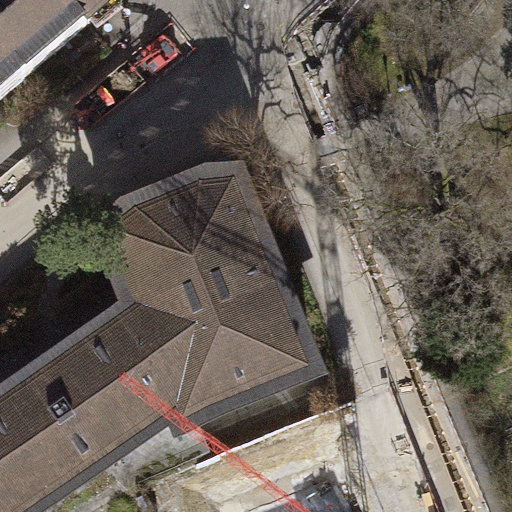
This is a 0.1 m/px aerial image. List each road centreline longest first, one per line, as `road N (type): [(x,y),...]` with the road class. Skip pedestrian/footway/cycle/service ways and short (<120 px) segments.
road 1 (residential): [(450,511),(306,149),(250,38)]
road 2 (residential): [(250,38),(0,215)]
